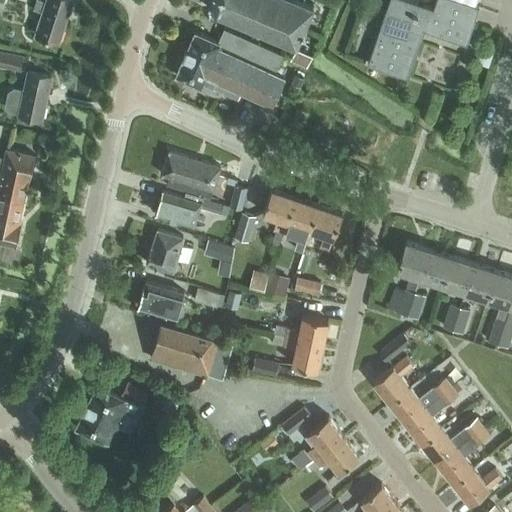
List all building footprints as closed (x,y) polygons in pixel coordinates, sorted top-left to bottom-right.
[(59,41),(72,0),(45,0),(46,0),(44,0),(36,0),(34,8),(42,11),(35,33),(59,41)] [(211,0),(209,5),(208,7),(210,8),(223,13),(223,14),(224,14),(237,19),(237,20),(239,20),(251,25),(253,26),(266,31),(267,32),(297,44),(303,29),(303,30),(304,28),(303,28),(307,18),(308,19),(308,17),(313,3),(305,0),(211,0)] [(479,6),(460,0),(435,0),(433,7),(411,0),(389,0),(368,63),(408,77),(425,29),(466,43),(479,6)] [(282,54),(224,28),(219,41),(212,56),(223,61),(216,78),(226,82),(272,103),(284,75),(274,70),(282,54)] [(219,41),(195,30),(188,47),(186,46),(182,55),(184,56),(176,73),(201,84),(202,82),(222,91),(226,82),(216,78),(223,61),(212,56),(219,41)] [(312,53),(296,46),(290,59),(305,66),(312,53)] [(23,54),(0,48),(0,64),(20,69),(23,54)] [(51,75),(28,70),(26,79),(24,88),(14,86),(7,90),(5,104),(8,110),(19,112),(18,113),(42,118),(51,75)] [(300,85),(303,77),(295,73),(291,81),(300,85)] [(0,155),(0,193),(25,199),(34,153),(6,147),(4,156),(0,155)] [(213,189),(220,165),(169,149),(162,173),(169,175),(166,184),(210,197),(213,189)] [(244,207),(250,184),(236,181),(231,203),(244,207)] [(275,229),(283,232),(295,195),(271,187),(263,212),(277,217),(273,229),(275,229)] [(184,196),(162,189),(155,213),(194,224),(200,206),(227,214),(230,205),(202,197),(203,196),(186,191),(184,196)] [(0,241),(15,244),(25,199),(0,193),(0,241)] [(295,195),(283,232),(292,235),(296,223),(310,228),(319,204),(295,195)] [(319,204),(310,228),(324,233),(320,245),(329,248),(333,236),(334,236),(342,212),(319,204)] [(256,214),(243,210),(234,236),(248,240),(256,214)] [(152,243),(151,243),(146,261),(173,270),(177,258),(188,261),(193,246),(181,243),(183,236),(157,228),(152,243)] [(275,229),(271,242),(278,245),(283,232),(275,229)] [(209,237),(204,252),(232,260),(234,246),(209,237)] [(412,287),(415,288),(420,276),(429,247),(406,240),(397,268),(411,273),(405,289),(395,286),(389,306),(404,311),(412,287)] [(452,254),(429,247),(420,276),(442,283),(452,254)] [(474,261),(452,254),(442,283),(465,290),(474,261)] [(497,269),(474,261),(465,290),(488,297),(497,269)] [(510,305),(511,298),(511,273),(497,269),(488,297),(501,301),(510,305)] [(270,271),(265,288),(284,294),(290,276),(270,271)] [(319,293),(322,279),(298,274),(296,288),(319,293)] [(184,290),(146,279),(144,285),(143,285),(137,304),(176,316),(177,314),(180,314),(183,313),(185,305),(184,303),(181,302),(184,290)] [(217,304),(222,291),(199,284),(194,297),(217,304)] [(427,292),(415,288),(412,287),(404,311),(419,316),(427,292)] [(510,305),(505,319),(506,319),(498,342),(508,346),(511,332),(511,298),(510,305)] [(443,324),(453,328),(461,304),(450,300),(443,324)] [(461,304),(453,328),(464,331),(472,307),(461,304)] [(287,326),(285,336),(323,344),(328,319),(303,314),(299,329),(287,326)] [(506,319),(505,319),(496,316),(489,339),(498,342),(506,319)] [(219,338),(162,321),(151,357),(208,374),(209,372),(223,376),(233,342),(219,338)] [(276,324),(274,333),(285,336),(287,326),(276,324)] [(411,341),(403,332),(379,350),(387,360),(411,341)] [(274,333),(272,342),(283,345),(285,336),(274,333)] [(323,344),(285,336),(283,345),(295,348),(292,363),(317,368),(323,344)] [(278,373),(280,360),(256,355),(254,368),(278,373)] [(390,401),(409,385),(400,374),(413,363),(407,355),(394,365),(393,364),(373,380),(390,401)] [(418,396),(409,385),(390,401),(406,421),(454,383),(447,374),(431,386),(418,396)] [(128,379),(122,393),(143,403),(149,390),(128,379)] [(454,383),(406,421),(422,441),(441,426),(432,414),(460,392),(454,383)] [(130,400),(97,384),(88,400),(87,400),(82,409),(84,409),(76,426),(109,443),(126,409),(130,400)] [(311,414),(303,404),(282,422),(290,432),(311,414)] [(312,456),(313,458),(344,434),(328,414),(308,430),(317,442),(308,450),(305,446),(290,458),(296,466),(300,466),(312,456)] [(422,441),(438,461),(485,423),(479,415),(463,427),(451,437),(441,426),(422,441)] [(485,423),(438,461),(454,481),(473,466),(465,455),(478,445),(492,432),(485,423)] [(272,434),(260,443),(266,451),(278,441),(272,434)] [(344,434),(313,458),(319,465),(329,458),(339,470),(359,454),(344,434)] [(176,470),(190,445),(175,437),(161,462),(176,470)] [(482,477),(473,466),(454,481),(470,502),(490,486),(489,486),(502,475),(495,467),(482,477)] [(383,511),(397,502),(381,482),(361,498),(371,511),(368,511),(383,511)] [(315,509),(334,494),(327,483),(307,498),(315,509)] [(174,502),(161,511),(200,511),(202,511),(211,504),(211,503),(204,494),(194,502),(181,511),(174,502)] [(252,496),(231,511),(261,511),(264,510),(252,496)] [(345,511),(348,511),(340,500),(324,511),(345,511)] [(404,511),(397,502),(383,511),(404,511)] [(502,511),(495,503),(484,511),(502,511)]
